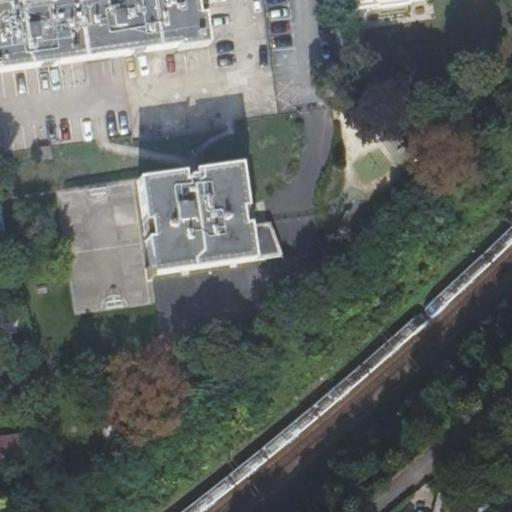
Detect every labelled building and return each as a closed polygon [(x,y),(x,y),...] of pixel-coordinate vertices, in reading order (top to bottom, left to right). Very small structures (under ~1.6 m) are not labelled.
[(21,0),(0,3),(0,69),(101,56),(174,46),(175,49),(203,45),(201,16),(196,16),(193,0),(21,0)] [(247,228),(238,167),(135,181),(147,265),(141,266),(142,277),(149,276),(252,263),(247,228)] [(270,225),(247,228),(252,263),(275,260),(270,225)] [(31,381),(6,385),(10,409),(36,405),(31,381)] [(0,459),(44,452),(41,433),(0,438),(0,459)] [(51,491),(47,471),(13,477),(15,497),(51,491)]
